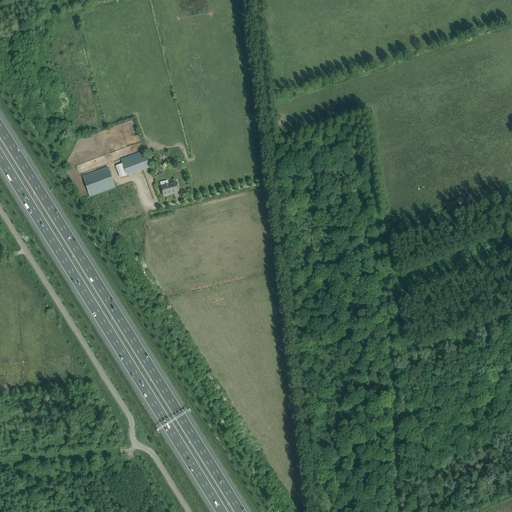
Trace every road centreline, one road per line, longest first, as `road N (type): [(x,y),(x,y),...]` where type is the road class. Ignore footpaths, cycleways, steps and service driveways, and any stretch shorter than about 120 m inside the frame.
road 1 (motorway): [(240,511),(0,126)]
road 2 (motorway): [(0,156),(222,511)]
road 3 (unclassified): [(188,511),(154,455),(133,441),(128,415),(0,208)]
road 4 (track): [(317,511),(279,186)]
road 5 (unclassified): [(279,186),(256,0)]
